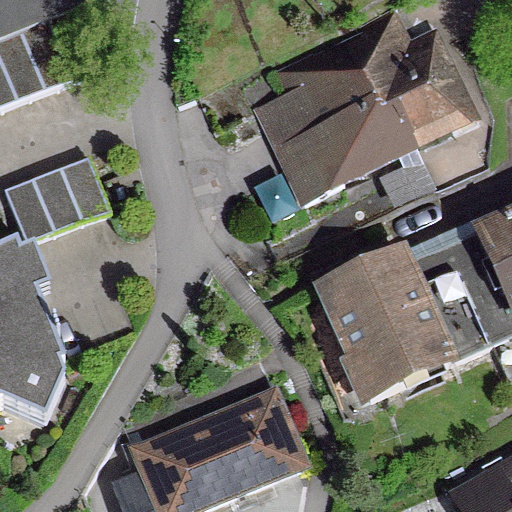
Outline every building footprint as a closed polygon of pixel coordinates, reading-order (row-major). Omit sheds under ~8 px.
[(0,0),(0,39),(21,31),(53,18),(92,2),(91,0),(0,0)] [(343,43),(383,92),(409,147),(410,147),(470,118),(433,42),(407,56),(386,15),(356,30),(358,36),(343,43)] [(78,79),(53,18),(21,31),(46,91),(78,79)] [(478,28),(459,40),(472,60),(491,48),(478,28)] [(0,52),(20,101),(46,91),(21,31),(0,39),(0,52)] [(276,158),(285,177),(300,211),(340,192),(336,184),(410,150),(410,147),(409,147),(383,92),(343,43),(336,46),(342,59),(314,72),(308,59),(284,71),(294,92),(254,113),(277,157),(276,158)] [(0,109),(20,101),(0,52),(0,109)] [(235,85),(201,100),(216,134),(250,119),(248,116),(235,85)] [(84,163),(0,196),(22,252),(106,219),(84,163)] [(511,221),(474,238),(511,322),(511,340),(488,351),(507,395),(511,393),(511,221)] [(511,340),(511,322),(474,238),(403,270),(398,259),(317,296),(366,406),(488,351),(511,340)] [(60,373),(57,366),(12,253),(0,257),(0,413),(42,431),(60,388),(55,375),(60,373)] [(139,478),(109,490),(116,511),(207,511),(300,473),(270,399),(268,400),(130,456),(139,478)] [(451,504),(455,511),(511,511),(511,469),(502,475),(496,464),(479,474),(485,485),(451,504)] [(455,511),(451,504),(444,495),(403,511),(455,511)]
